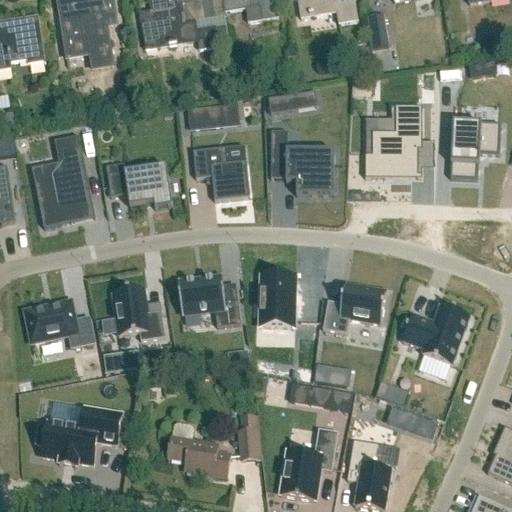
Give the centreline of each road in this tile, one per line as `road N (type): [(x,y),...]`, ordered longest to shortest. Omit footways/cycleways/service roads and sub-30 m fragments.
road 1 (residential): [(352,241),(194,238),(0,274)]
road 2 (residential): [(436,511),(511,324)]
road 3 (residential): [(511,215),(376,210),(359,217),(352,241)]
road 4 (residential): [(511,291),(409,250),(352,241)]
road 5 (residential): [(135,511),(0,490)]
